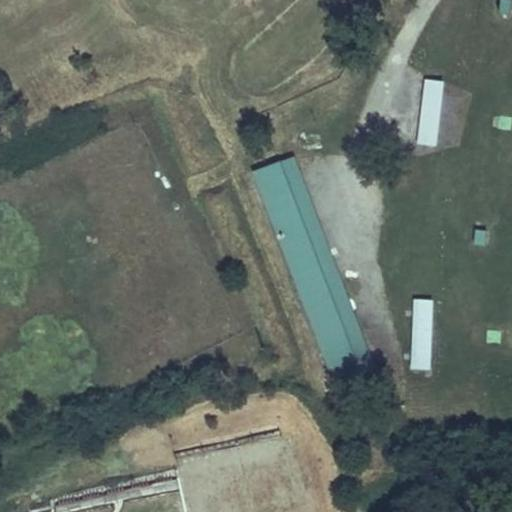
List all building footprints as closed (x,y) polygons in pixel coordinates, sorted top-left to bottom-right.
[(511,0),(499,0),(498,12),(511,13),(511,0)] [(424,79),(417,144),(437,146),(443,81),(438,81),(424,79)] [(292,156),(280,161),(361,372),(361,373),(373,369),(366,350),(292,156)] [(361,372),(280,161),(252,172),(333,384),(360,374),(361,373),(361,372)] [(487,232),(475,230),(473,244),(485,245),(487,232)] [(434,299),(415,298),(412,369),(431,369),(434,299)]
